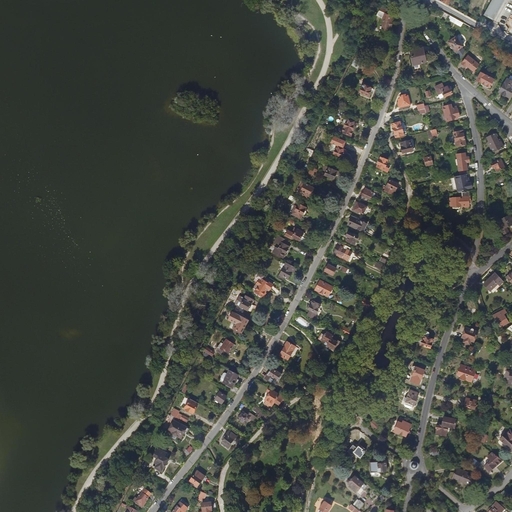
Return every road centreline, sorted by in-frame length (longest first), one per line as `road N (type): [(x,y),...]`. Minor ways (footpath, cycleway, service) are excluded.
road 1 (residential): [(151,511),(265,356),(380,117)]
road 2 (residential): [(472,284),(441,353),(417,456)]
road 3 (residential): [(465,84),(480,162),(477,256)]
road 4 (residential): [(380,117),(420,200),(477,256)]
